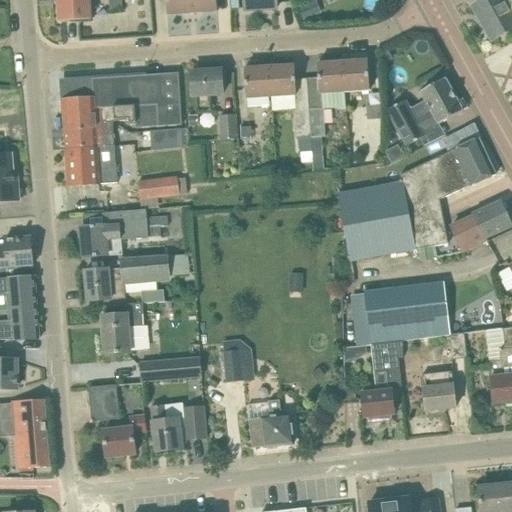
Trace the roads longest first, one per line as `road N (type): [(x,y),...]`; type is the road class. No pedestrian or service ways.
road 1 (residential): [(70,489),(32,58)]
road 2 (residential): [(32,58),(378,34),(433,6)]
road 3 (residential): [(218,478),(511,446)]
road 4 (residential): [(511,149),(433,6)]
road 5 (residential): [(70,489),(218,478)]
